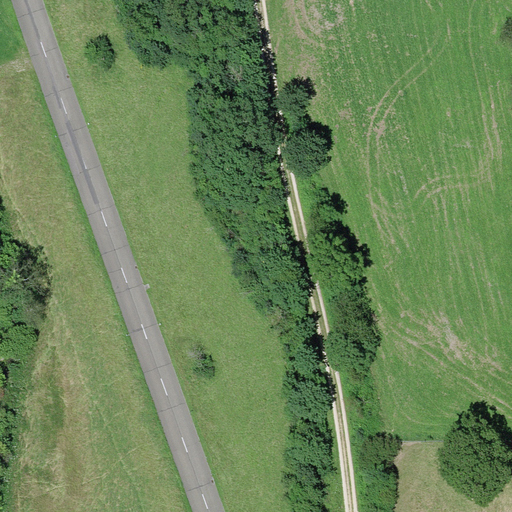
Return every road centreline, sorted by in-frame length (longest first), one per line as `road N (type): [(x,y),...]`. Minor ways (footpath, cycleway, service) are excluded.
road 1 (tertiary): [(24,0),(204,511)]
road 2 (track): [(349,511),(331,375),(279,159),(257,0)]
